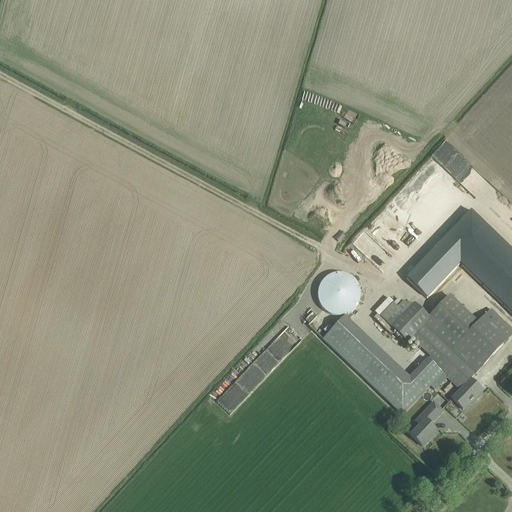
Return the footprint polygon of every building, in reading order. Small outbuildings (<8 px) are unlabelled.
[(421,203),(440,186),(429,174),(435,168),(430,163),(405,186),(421,203)] [(405,189),(397,201),(406,207),(414,195),(405,189)] [(511,250),(470,211),(406,279),(427,299),(460,264),(511,314),(511,250)] [(367,234),(357,244),(374,260),(384,250),(367,234)] [(359,314),(358,275),(323,275),(324,315),(359,314)] [(475,374),(511,335),(511,331),(491,311),(477,324),(449,297),(428,319),(414,304),(412,305),(403,302),(397,308),(393,304),(380,317),(407,344),(411,340),(429,357),(427,359),(428,359),(409,379),(344,317),(322,340),(402,416),(430,387),(435,391),(448,377),(453,382),(456,379),(464,387),(452,400),(463,410),(471,401),(472,402),(482,392),(470,380),(468,378),(473,373),(475,374)] [(432,424),(443,412),(433,403),(415,422),(419,426),(410,436),(422,447),(437,432),(429,424),(430,422),(432,424)]
